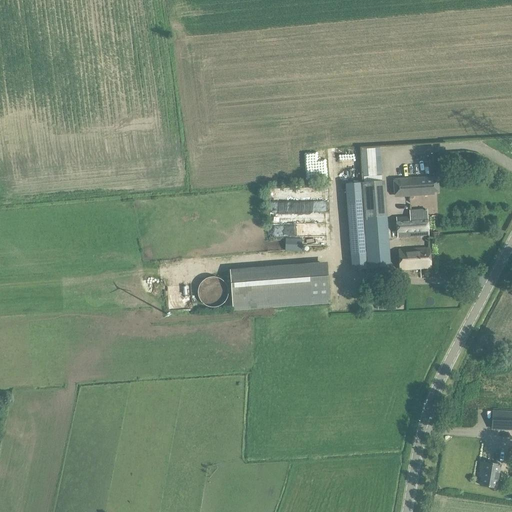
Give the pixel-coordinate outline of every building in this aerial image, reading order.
[(380,148),(361,149),(363,177),(382,176),(380,148)] [(409,171),(417,170),(416,158),(408,159),(409,171)] [(433,177),(393,179),(394,198),(435,195),(433,177)] [(385,181),(382,181),(363,182),(366,216),(387,215),(386,194),(385,181)] [(300,199),(300,189),(270,190),(271,200),(300,199)] [(301,190),(301,198),(317,199),(318,191),(301,190)] [(410,209),(410,217),(397,218),(398,238),(428,236),(426,208),(410,209)] [(326,218),(326,210),(306,211),(307,219),(326,218)] [(389,246),(387,215),(366,216),(366,220),(353,221),(355,249),(389,246)] [(270,224),(271,235),(327,233),(326,222),(270,224)] [(286,238),(285,250),(301,251),(302,239),(286,238)] [(399,250),(400,270),(430,268),(429,248),(399,250)] [(390,260),(356,262),(351,262),(352,269),(357,269),(391,266),(390,260)] [(295,306),(292,266),(230,271),(233,311),(295,306)] [(222,298),(218,282),(202,285),(205,301),(222,298)] [(485,409),(475,412),(478,420),(488,418),(485,409)] [(511,411),(493,411),(492,430),(511,430),(511,411)] [(479,485),(497,488),(501,465),(481,462),(480,470),(481,470),(479,485)]
